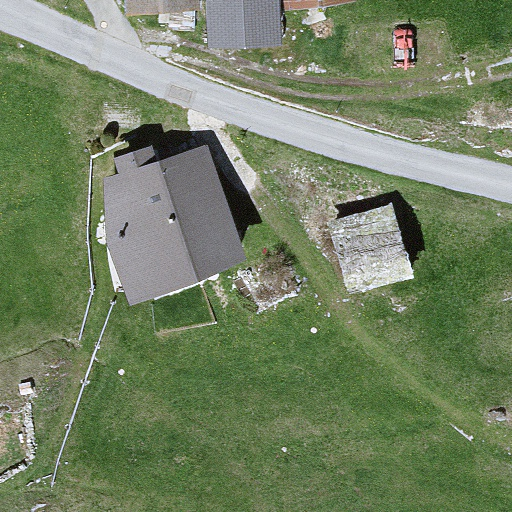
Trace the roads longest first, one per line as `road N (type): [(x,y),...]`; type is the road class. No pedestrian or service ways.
road 1 (unclassified): [(511,192),(0,13)]
road 2 (track): [(135,66),(160,52),(199,56),(303,86),(366,93),(511,66)]
